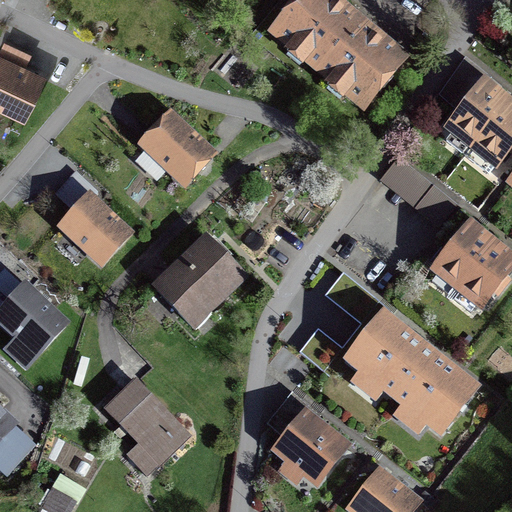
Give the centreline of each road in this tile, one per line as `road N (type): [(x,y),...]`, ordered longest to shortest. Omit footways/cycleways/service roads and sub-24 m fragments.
road 1 (residential): [(240,511),(265,332),(293,278),(358,190)]
road 2 (residential): [(358,190),(343,162),(297,125),(108,63)]
road 3 (residential): [(358,190),(476,18)]
road 4 (residential): [(108,63),(0,186)]
